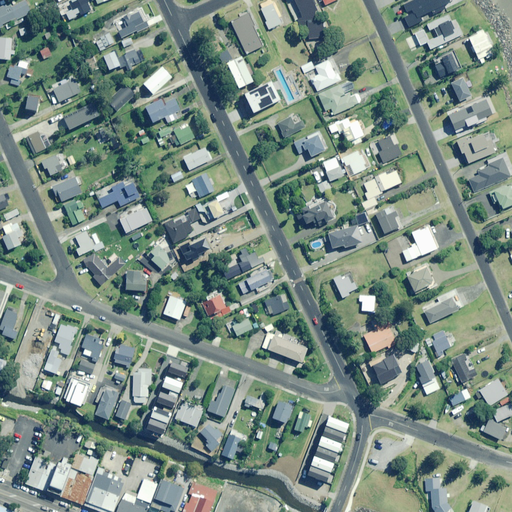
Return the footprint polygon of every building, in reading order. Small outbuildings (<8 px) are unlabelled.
[(77,17),(76,16),(81,13),(81,12),(86,9),(84,5),(89,3),(87,0),(73,0),(74,0),(68,3),(72,11),(65,14),(69,21),(77,17)] [(449,3),(447,0),(414,0),(402,5),(407,16),(404,18),(408,28),(422,22),(420,17),(432,12),(433,15),(446,10),(444,6),(449,3)] [(0,28),(3,27),(2,25),(5,24),(8,30),(16,26),(29,20),(27,16),(31,14),(25,1),(11,8),(9,3),(0,7),(0,28)] [(281,24),(273,5),(261,10),(270,29),(281,24)] [(320,15),(316,6),(309,9),(313,18),(320,15)] [(123,17),(127,25),(116,31),(121,39),(136,31),(135,28),(137,27),(139,32),(149,27),(147,22),(150,20),(148,15),(145,16),(142,9),(123,17)] [(255,26),(249,14),(230,24),(246,55),(263,47),(253,27),(255,26)] [(449,37),(441,21),(430,26),(434,34),(429,36),(431,40),(436,38),(438,42),(449,37)] [(299,29),(309,49),(314,47),(311,41),(320,36),(313,22),(299,29)] [(422,35),(419,28),(412,31),(415,38),(422,35)] [(469,36),(466,30),(456,35),(459,41),(469,36)] [(494,56),(482,31),(476,33),(477,35),(469,38),(478,60),(485,57),(486,59),(494,56)] [(52,39),(49,33),(44,36),(48,42),(52,39)] [(115,44),(109,34),(95,41),(100,52),(104,50),(115,44)] [(12,39),(0,38),(0,59),(10,60),(10,55),(14,55),(15,52),(11,51),(12,39)] [(133,44),(131,39),(121,42),(123,48),(133,44)] [(136,53),(134,47),(130,49),(130,51),(119,56),(124,68),(126,67),(128,71),(133,68),(133,66),(145,61),(141,51),(136,53)] [(52,57),(48,48),(40,52),(43,60),(52,57)] [(253,82),(241,57),(233,61),(228,49),(220,52),(237,90),(253,82)] [(120,66),(114,51),(103,56),(109,71),(120,66)] [(461,68),(454,52),(440,58),(443,64),(435,67),(440,78),(461,68)] [(319,76),(311,79),(313,84),(317,92),(343,80),(333,59),(315,67),(319,76)] [(28,63),(19,61),(18,67),(13,66),(13,69),(9,69),(7,78),(11,79),(9,84),(19,87),(20,82),(19,81),(21,74),(25,75),(28,63)] [(314,69),(311,62),(301,67),(304,74),(314,69)] [(172,78),(162,68),(143,85),(153,95),(172,78)] [(81,93),(73,76),(51,86),(58,103),(81,93)] [(473,87),(467,76),(450,84),(459,102),(471,96),(468,89),(473,87)] [(297,96),(292,86),(285,85),(283,80),(278,82),(277,81),(263,88),(265,92),(263,93),(272,113),(292,104),(297,96)] [(340,85),(318,95),(325,112),(331,109),(333,116),(362,103),(358,94),(350,98),(349,95),(345,97),(344,94),(352,90),(351,90),(352,90),(353,89),(353,88),(353,87),(353,86),(352,85),(351,84),(350,84),(349,84),(348,84),(341,88),(340,85)] [(135,96),(126,86),(107,102),(116,112),(135,96)] [(39,99),(26,97),(24,110),(37,112),(39,99)] [(180,111),(174,98),(162,104),(161,100),(145,107),(152,123),(164,118),(167,123),(177,118),(175,113),(180,111)] [(99,116),(93,104),(76,112),(64,118),(70,130),(99,116)] [(475,128),(467,109),(446,117),(454,138),(466,133),(466,131),(475,128)] [(254,122),(249,110),(238,115),(243,127),(254,122)] [(300,121),(297,114),(277,124),(285,138),(305,128),(301,121),(300,121)] [(352,141),(354,146),(362,142),(360,136),(363,135),(361,129),(363,129),(363,128),(363,127),(364,126),(364,125),(364,124),(363,123),(363,122),(362,121),(362,120),(361,120),(360,120),(360,119),(359,119),(349,123),(348,119),(329,126),(332,134),(338,131),(340,135),(343,133),(347,143),(352,141)] [(194,139),(187,124),(173,131),(181,145),(194,139)] [(171,133),(168,127),(158,132),(161,138),(171,133)] [(328,150),(320,132),(306,138),(294,143),(298,154),(308,150),(310,157),(328,150)] [(467,164),(495,153),(492,145),(498,142),(494,132),(459,146),(467,164)] [(46,149),(37,133),(25,139),(34,155),(46,149)] [(117,143),(114,137),(109,139),(112,146),(117,143)] [(384,164),(401,156),(397,145),(394,146),(390,137),(378,143),(382,151),(379,153),(384,164)] [(211,161),(205,148),(183,158),(189,171),(211,161)] [(366,164),(359,151),(342,159),(346,167),(350,165),(354,175),(366,170),(364,165),(366,164)] [(63,171),(56,156),(41,163),(44,170),(47,169),(50,177),(63,171)] [(343,176),(335,158),(323,164),(327,172),(325,172),(330,182),(343,176)] [(511,177),(503,159),(488,165),(489,167),(478,172),(480,176),(468,180),(474,193),(511,177)] [(365,210),(375,206),(377,205),(375,200),(379,198),(377,194),(401,183),(396,171),(386,176),(385,174),(373,179),(374,180),(364,184),(367,193),(364,194),(368,201),(362,204),(365,210)] [(183,178),(180,172),(171,177),(173,183),(183,178)] [(214,191),(206,174),(192,181),(200,198),(214,191)] [(61,202),(82,194),(78,185),(81,184),(78,176),(54,186),(61,202)] [(140,198),(132,182),(124,186),(123,183),(103,192),(105,195),(98,198),(102,208),(118,201),(120,207),(140,198)] [(331,190),(327,182),(317,186),(322,195),(331,190)] [(511,187),(509,189),(508,186),(489,193),(493,204),(498,203),(501,210),(511,205),(511,187)] [(10,200),(7,193),(0,196),(0,210),(9,207),(6,201),(10,200)] [(227,199),(225,193),(215,198),(217,201),(204,207),(210,221),(223,214),(218,203),(227,199)] [(76,204),(75,200),(63,205),(73,226),(85,220),(80,209),(83,208),(81,202),(76,204)] [(334,219),(326,202),(309,210),(308,207),(302,210),(303,213),(296,216),(302,227),(313,221),(314,224),(323,219),(325,223),(334,219)] [(375,206),(365,210),(368,217),(378,212),(375,206)] [(152,221),(146,208),(120,221),(126,234),(152,221)] [(402,227),(395,208),(376,214),(384,234),(402,227)] [(19,215),(17,210),(4,216),(7,221),(19,215)] [(364,212),(354,216),(358,226),(368,222),(364,212)] [(22,236),(17,224),(12,226),(11,224),(3,227),(6,236),(2,237),(8,251),(21,245),(18,238),(22,236)] [(433,229),(431,225),(411,233),(417,246),(402,252),(406,262),(438,249),(431,230),(433,229)] [(362,244),(357,226),(328,234),(332,249),(344,246),(345,248),(362,244)] [(86,232),(75,237),(80,248),(76,249),(79,256),(92,250),(94,253),(105,249),(102,242),(100,243),(96,234),(88,237),(86,232)] [(234,248),(231,236),(222,238),(222,237),(211,240),(211,237),(203,240),(203,242),(196,244),(199,257),(234,248)] [(158,246),(149,256),(151,258),(150,259),(162,270),(170,262),(165,252),(158,246)] [(113,275),(101,261),(90,271),(103,284),(113,275)] [(252,268),(249,262),(241,266),(244,272),(252,268)] [(433,284),(426,268),(407,276),(414,293),(433,284)] [(274,280),(270,270),(238,284),(243,294),(274,280)] [(233,271),(224,276),(226,281),(235,276),(233,271)] [(140,272),(125,272),(124,291),(146,292),(146,279),(139,279),(140,272)] [(357,289),(350,274),(341,279),(340,276),(332,280),(342,299),(349,296),(348,294),(357,289)] [(207,301),(202,303),(207,317),(212,315),(214,321),(233,314),(231,306),(225,308),(219,291),(206,296),(207,301)] [(456,291),(449,294),(437,300),(440,304),(428,310),(433,323),(464,308),(456,291)] [(177,296),(171,293),(163,315),(179,321),(186,303),(176,299),(177,296)] [(284,293),(264,302),(271,317),(291,309),(284,293)] [(374,298),(360,297),(359,301),(362,301),(361,311),(373,312),(374,298)] [(46,310),(38,307),(36,313),(31,325),(39,328),(34,339),(45,343),(54,320),(44,316),(46,310)] [(18,315),(6,311),(0,328),(0,334),(15,340),(18,333),(13,331),(18,315)] [(253,330),(248,320),(228,329),(230,334),(234,332),(236,337),(253,330)] [(274,330),(272,325),(265,328),(267,333),(274,330)] [(397,345),(387,325),(364,336),(372,354),(388,346),(389,349),(397,345)] [(67,327),(62,326),(48,360),(44,370),(56,374),(62,360),(57,358),(59,353),(68,356),(72,347),(70,346),(77,329),(67,326),(67,327)] [(450,348),(443,332),(430,338),(438,357),(444,355),(442,352),(450,348)] [(307,349),(268,334),(262,348),(302,364),(307,349)] [(101,340),(86,335),(81,348),(85,349),(82,358),(97,363),(103,346),(99,345),(101,340)] [(44,346),(37,343),(32,356),(40,359),(44,346)] [(135,349),(120,345),(119,349),(117,349),(113,363),(130,368),(135,349)] [(467,359),(464,354),(451,360),(462,383),(477,376),(469,358),(467,359)] [(387,355),(371,362),(367,364),(372,374),(368,376),(372,385),(376,383),(378,388),(398,378),(387,355)] [(432,360),(429,355),(419,360),(421,364),(416,366),(421,377),(419,378),(422,385),(435,379),(427,362),(432,360)] [(95,366),(81,360),(77,370),(91,376),(95,366)] [(150,386),(151,370),(138,370),(138,373),(133,373),(132,397),(134,397),(134,408),(139,409),(139,403),(145,404),(146,398),(148,398),(149,385),(150,386)] [(185,375),(176,372),(172,381),(181,384),(185,375)] [(126,377),(116,373),(114,379),(124,383),(126,377)] [(93,386),(72,377),(63,400),(83,409),(93,386)] [(179,389),(171,386),(172,383),(160,378),(159,381),(151,402),(172,409),(179,389)] [(485,384),(487,387),(479,392),(489,407),(508,395),(498,380),(490,385),(489,382),(485,384)] [(440,390),(436,382),(432,383),(433,385),(424,389),(427,395),(440,390)] [(234,390),(221,385),(215,402),(211,401),(207,412),(224,418),(234,390)] [(95,404),(99,406),(95,415),(108,421),(120,392),(114,390),(106,387),(106,389),(102,387),(95,404)] [(452,406),(465,401),(461,392),(448,398),(452,406)] [(268,398),(262,395),(259,401),(247,396),(243,406),(250,409),(262,414),(268,398)] [(132,405),(122,401),(115,417),(125,421),(132,405)] [(287,425),(293,407),(295,403),(289,401),(287,405),(278,402),(272,419),(287,425)] [(202,412),(182,404),(175,419),(196,428),(202,412)] [(311,417),(301,413),(298,419),(294,430),(302,433),(305,427),(310,429),(312,422),(309,421),(311,417)] [(348,424),(326,416),(304,475),(324,483),(348,424)] [(506,430),(489,421),(484,432),(501,440),(506,430)] [(216,442),(223,436),(216,429),(214,431),(209,425),(200,434),(210,445),(208,446),(212,451),(219,445),(216,442)] [(264,433),(259,430),(255,438),(260,441),(264,433)] [(248,437),(231,431),(221,455),(233,460),(237,452),(241,454),(248,437)] [(277,445),(270,442),(267,449),(274,452),(277,445)] [(93,475),(98,459),(90,456),(89,459),(84,457),(79,470),(93,475)] [(57,465),(35,457),(25,483),(60,496),(71,467),(72,464),(67,462),(69,459),(64,457),(61,466),(57,465)] [(1,467),(6,469),(10,460),(5,458),(1,467)] [(128,459),(123,471),(128,473),(133,461),(128,459)] [(68,499),(77,473),(79,470),(71,467),(60,496),(68,499)] [(93,478),(77,473),(68,499),(83,504),(93,478)] [(124,483),(97,473),(86,502),(113,511),(124,483)] [(116,511),(147,511),(158,484),(144,479),(138,495),(125,490),(116,511)] [(185,488),(161,479),(151,506),(166,511),(169,511),(170,510),(176,511),(185,488)] [(440,490),(439,479),(425,481),(426,493),(430,492),(432,507),(435,511),(452,511),(447,503),(445,489),(440,490)] [(209,511),(218,491),(200,483),(200,484),(194,481),(189,494),(192,495),(188,503),(187,503),(182,511),(209,511)] [(489,511),(490,509),(473,502),(468,511),(489,511)]
